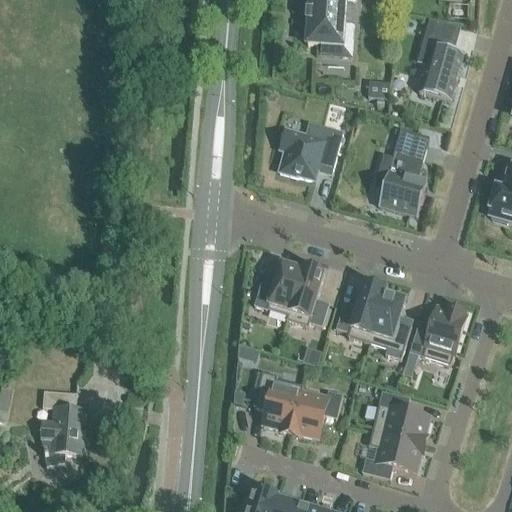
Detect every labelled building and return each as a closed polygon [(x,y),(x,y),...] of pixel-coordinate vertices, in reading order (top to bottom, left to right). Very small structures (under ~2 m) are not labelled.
[(306,0),(306,10),(310,11),(308,29),(305,28),(304,45),(307,46),(307,49),(308,49),(308,48),(341,50),(341,48),(349,48),(351,30),(343,29),(344,0),(306,0)] [(456,31),(429,24),(425,39),(434,42),(419,97),(450,106),(451,105),(450,105),(455,87),(456,87),(459,78),(458,77),(463,60),(464,58),(454,56),(456,46),(453,45),(456,31)] [(390,87),(369,86),(368,101),(389,102),(390,87)] [(298,181),(307,183),(309,183),(310,183),(312,183),(313,182),(314,181),(316,180),(316,179),(317,177),(319,170),(333,174),(343,137),(309,128),(306,139),(285,134),(280,155),(284,156),(279,176),(297,182),(298,181)] [(417,222),(427,187),(417,184),(429,142),(400,134),(378,211),(417,222)] [(511,171),(506,170),(500,193),(496,192),(489,219),(493,220),(492,224),(507,228),(509,224),(511,225),(511,171)] [(261,287),(254,310),(267,314),(287,320),(302,272),(285,267),(284,269),(281,268),(274,291),(261,287)] [(324,279),(302,272),(287,320),(286,324),(308,331),(309,327),(322,331),(329,308),(316,304),(324,279)] [(343,310),(336,333),(348,337),(347,341),(369,348),(386,295),(363,289),(356,314),(343,310)] [(402,301),(386,295),(369,348),(403,358),(411,330),(399,326),(405,304),(402,303),(402,301)] [(419,326),(409,357),(422,361),(450,370),(466,318),(461,316),(460,314),(453,312),(451,313),(445,312),(445,313),(438,311),(432,330),(419,326)] [(316,371),(321,357),(306,352),(302,366),(316,371)] [(320,372),(329,375),(331,369),(322,367),(320,372)] [(277,380),(262,377),(253,411),(266,415),(262,430),(280,434),(280,435),(283,436),(283,435),(290,437),(301,390),(276,384),(277,380)] [(326,401),(301,395),(302,390),(301,390),(290,437),(298,438),(297,440),(300,440),(300,439),(318,443),(324,420),(336,423),(342,399),(328,396),(326,401)] [(0,425),(6,427),(12,394),(0,391),(0,392),(0,425)] [(234,407),(242,409),(245,397),(235,395),(234,407)] [(46,470),(46,471),(64,468),(65,458),(82,460),(85,414),(76,414),(77,399),(44,396),(43,413),(54,413),(53,427),(42,426),(40,444),(42,445),(47,470),(46,470)] [(410,403),(382,396),(372,437),(423,449),(425,442),(426,442),(427,439),(426,439),(430,421),(406,416),(410,403)] [(423,449),(372,437),(369,450),(378,453),(375,465),(366,463),(362,477),(390,484),(393,471),(416,477),(421,459),(422,459),(423,457),(421,456),(423,449)] [(273,511),(277,501),(253,493),(250,503),(245,501),(242,511),(273,511)] [(278,501),(277,501),(273,511),(298,511),(299,509),(277,503),(278,501)]
